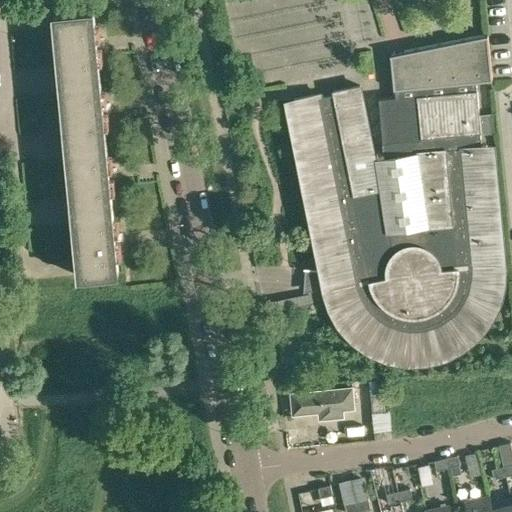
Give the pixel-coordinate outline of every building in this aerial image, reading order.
[(53,14),(55,27),(78,276),(118,272),(115,239),(109,173),(102,107),(96,43),(93,10),(53,14)] [(491,79),(487,35),(401,51),(393,53),(391,53),(391,55),(392,61),(395,96),(378,98),(383,154),(377,155),(362,85),(327,92),(293,99),(328,269),(305,268),(304,279),(303,291),(331,285),(332,291),(334,296),(337,305),(344,319),(348,323),(358,334),(371,343),(376,346),(390,352),(405,355),(411,355),(426,354),(441,351),(446,349),(460,342),(472,332),(476,328),(485,316),(492,302),(494,297),(497,281),(498,266),(486,145),(482,145),(481,134),(498,132),(496,112),(479,113),(477,89),(476,81),(491,79)] [(310,302),(307,292),(262,302),(265,312),(310,302)] [(382,378),(369,379),(370,391),(374,390),(382,390),(384,389),(382,378)] [(373,429),(367,382),(277,389),(288,449),(352,443),(353,434),(373,429)] [(383,411),(384,411),(382,390),(374,390),(370,391),(372,412),(383,411)] [(372,412),(374,431),(390,429),(388,410),(384,411),(383,411),(372,412)] [(458,454),(446,457),(449,467),(451,466),(453,475),(462,473),(459,464),(460,464),(458,454)] [(449,467),(446,457),(434,460),(437,470),(449,467)] [(401,500),(392,465),(380,466),(388,503),(401,500)] [(393,465),(392,465),(401,500),(413,497),(406,465),(394,468),(393,465)] [(507,475),(504,465),(492,468),(494,478),(507,475)] [(363,475),(351,478),(359,510),(371,507),(363,475)] [(340,481),(346,511),(348,511),(359,510),(351,478),(340,481)] [(320,497),(332,494),(330,484),(318,487),(320,497)] [(493,511),(491,502),(489,495),(465,500),(467,511),(493,511)] [(511,511),(511,497),(491,502),(493,511),(511,511)]
